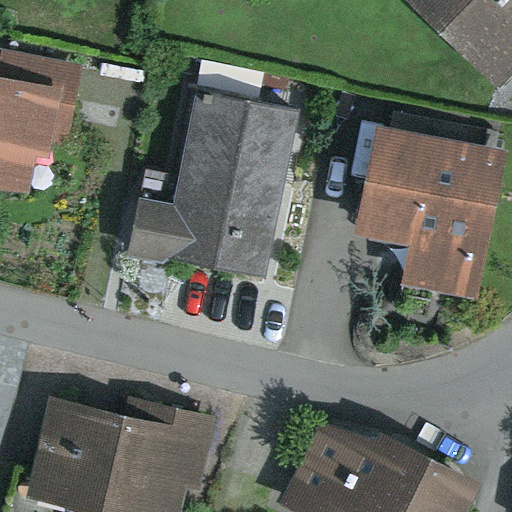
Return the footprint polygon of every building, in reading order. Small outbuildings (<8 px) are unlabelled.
[(511,0),(422,0),(502,77),(511,66),(511,0)] [(61,136),(74,75),(1,59),(0,61),(0,179),(29,185),(40,132),(61,136)] [(141,249),(258,269),(284,120),(205,106),(184,219),(148,213),(141,249)] [(498,160),(384,140),(368,234),(417,242),(410,282),(475,293),(498,160)] [(142,419),(57,401),(40,480),(174,510),(184,465),(193,467),(204,421),(145,408),(142,419)] [(379,447),(329,422),(290,497),(319,511),(372,511),(375,508),(382,511),(450,511),(467,480),(384,438),(379,447)]
